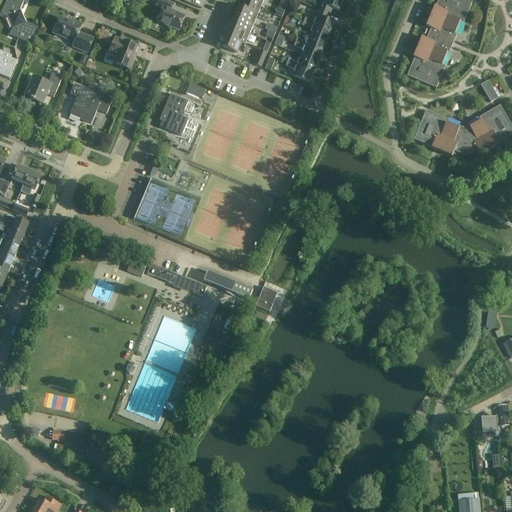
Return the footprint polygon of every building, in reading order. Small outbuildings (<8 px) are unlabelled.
[(11,36),(31,44),(37,28),(24,23),(19,11),(23,2),(16,0),(7,0),(2,14),(9,17),(14,27),(11,36)] [(157,22),(179,31),(185,17),(171,11),(173,5),(160,0),(158,0),(156,6),(162,8),(157,22)] [(245,0),(245,3),(260,9),(263,0),(245,0)] [(330,15),(332,10),(338,12),(343,2),(338,0),(323,0),(319,11),(330,15)] [(472,2),(468,0),(438,0),(433,13),(432,12),(426,27),(430,29),(428,35),(452,45),(456,35),(455,34),(460,22),(463,24),(472,2)] [(250,23),(253,25),(260,9),(245,3),(242,8),(239,7),(234,17),(250,23)] [(305,19),(303,23),(329,33),(334,23),(327,21),(330,15),(319,11),(314,23),(305,19)] [(230,27),(249,35),(253,25),(250,23),(234,17),(230,27)] [(59,18),(55,27),(53,33),(74,42),(72,47),(88,53),(93,40),(78,34),(82,25),(74,22),(74,24),(59,18)] [(311,30),(308,36),(325,43),(329,33),(303,23),(302,27),(311,30)] [(230,27),(226,37),(241,44),(245,45),(249,35),(230,27)] [(110,35),(102,31),(98,41),(106,44),(110,35)] [(275,34),(271,33),(268,31),(266,37),(272,40),(275,34)] [(452,45),(428,35),(426,40),(421,38),(415,53),(416,53),(407,77),(436,89),(445,67),(442,65),(447,53),(449,54),(452,45)] [(279,36),(274,46),(281,48),(285,38),(279,36)] [(295,43),(321,53),(325,43),(308,36),(306,42),(297,39),(295,43)] [(237,54),(241,44),(226,37),(222,47),(237,54)] [(19,42),(9,38),(7,45),(16,49),(19,42)] [(111,48),(109,53),(118,57),(115,65),(121,67),(130,71),(137,56),(127,52),(130,45),(124,43),(115,39),(111,48)] [(262,52),(267,54),(271,44),(267,42),(262,52)] [(303,50),(300,56),(317,63),(321,53),(295,43),(294,47),(303,50)] [(0,75),(3,77),(9,79),(17,61),(10,59),(11,56),(0,51),(0,75)] [(261,68),(267,54),(262,52),(260,51),(254,65),(261,68)] [(289,59),(287,63),(313,73),(317,63),(300,56),(298,62),(289,59)] [(264,70),(270,72),(275,61),(269,59),(264,70)] [(294,70),(292,77),(308,84),(313,73),(287,63),(285,66),(294,70)] [(74,73),(78,78),(84,73),(79,68),(74,73)] [(33,77),(29,87),(25,96),(31,99),(31,100),(43,105),(48,93),(55,96),(62,78),(52,73),(48,83),(33,77)] [(488,82),(480,86),(490,103),(498,99),(488,82)] [(206,91),(190,84),(187,92),(202,99),(206,91)] [(77,98),(73,107),(70,116),(91,125),(97,110),(96,110),(97,107),(101,109),(100,110),(107,112),(106,115),(112,101),(111,100),(112,97),(107,95),(105,98),(74,85),(71,93),(70,95),(77,98)] [(182,117),(188,102),(170,95),(159,121),(167,124),(165,130),(181,137),(188,120),(182,117)] [(464,128),(466,157),(477,150),(481,156),(500,144),(499,143),(511,135),(511,127),(500,106),(479,118),(481,121),(470,128),(469,126),(465,128),(464,128)] [(448,120),(426,111),(414,140),(432,148),(431,149),(452,158),(454,152),(466,157),(464,128),(463,128),(459,127),(458,129),(446,124),(448,120)] [(12,181),(23,186),(29,171),(17,167),(12,181)] [(41,176),(29,171),(23,186),(35,190),(41,176)] [(10,184),(4,182),(0,192),(0,193),(5,196),(10,184)] [(34,194),(28,206),(35,209),(40,197),(34,194)] [(0,197),(0,206),(12,212),(15,204),(0,197)] [(26,217),(28,211),(18,206),(15,212),(26,217)] [(11,223),(8,229),(24,236),(29,225),(16,219),(16,220),(10,217),(9,222),(11,223)] [(24,236),(8,229),(0,225),(0,231),(9,235),(6,241),(6,242),(19,247),(24,236)] [(0,238),(0,251),(15,258),(19,247),(6,242),(6,241),(0,238)] [(0,264),(10,269),(15,258),(0,251),(0,264)] [(0,277),(5,280),(10,269),(0,264),(0,277)] [(147,264),(146,267),(150,268),(147,275),(173,285),(173,288),(188,294),(189,291),(203,297),(206,288),(201,286),(192,282),(184,279),(182,278),(177,276),(173,274),(168,272),(162,270),(152,265),(151,265),(147,264)] [(128,272),(142,278),(144,272),(129,266),(128,270),(127,272),(128,272)] [(207,272),(203,282),(249,301),(252,291),(207,272)] [(257,302),(255,306),(269,312),(277,294),(263,288),(257,302)] [(231,309),(227,320),(238,325),(239,322),(243,314),(242,314),(231,309)] [(256,313),(254,318),(265,323),(267,317),(256,313)] [(262,326),(259,324),(252,321),(250,325),(260,330),(262,326)] [(511,358),(511,340),(503,346),(510,359),(511,358)] [(505,405),(498,406),(498,407),(499,409),(499,416),(500,425),(507,424),(506,416),(505,405)] [(497,433),(496,417),(483,419),(485,434),(497,433)] [(65,433),(53,432),(52,440),(64,442),(64,443),(87,446),(88,435),(65,433)] [(479,511),(478,493),(458,495),(459,511),(479,511)] [(40,499),(32,511),(57,511),(61,505),(46,497),(44,502),(40,499)]
